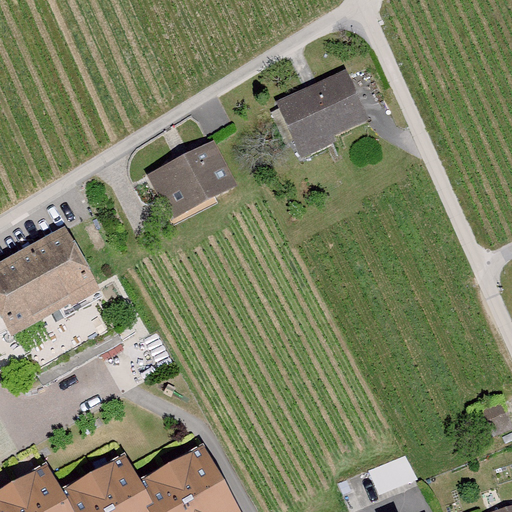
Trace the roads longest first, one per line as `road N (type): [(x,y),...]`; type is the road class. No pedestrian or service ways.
road 1 (track): [(362,2),(0,224)]
road 2 (residential): [(480,266),(362,2)]
